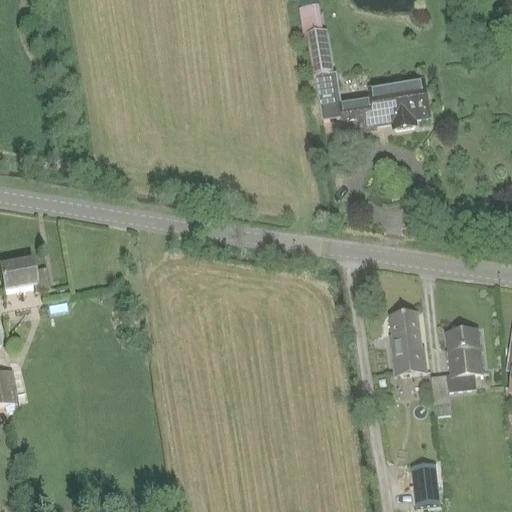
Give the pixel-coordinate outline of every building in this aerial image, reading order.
[(318,9),(300,12),(304,38),(307,38),(322,35),(318,9)] [(307,38),(307,39),(313,76),(332,73),(326,35),(322,35),(307,38)] [(336,77),(314,82),(322,126),(342,124),(346,137),(365,132),(368,129),(390,125),(393,133),(430,121),(423,85),(384,89),(387,98),(340,107),(336,77)] [(35,296),(49,293),(46,272),(33,274),(31,263),(0,269),(0,278),(3,295),(34,289),(35,296)] [(130,327),(129,309),(117,309),(118,327),(130,327)] [(391,320),(395,355),(399,381),(425,377),(417,317),(391,320)] [(474,379),(481,378),(478,336),(448,339),(451,381),(431,383),(434,420),(451,419),(449,396),(475,394),(474,379)] [(0,433),(11,431),(6,408),(18,405),(12,374),(0,376),(0,433)] [(379,397),(380,408),(389,408),(388,397),(379,397)] [(440,507),(435,470),(411,473),(416,511),(440,507)]
